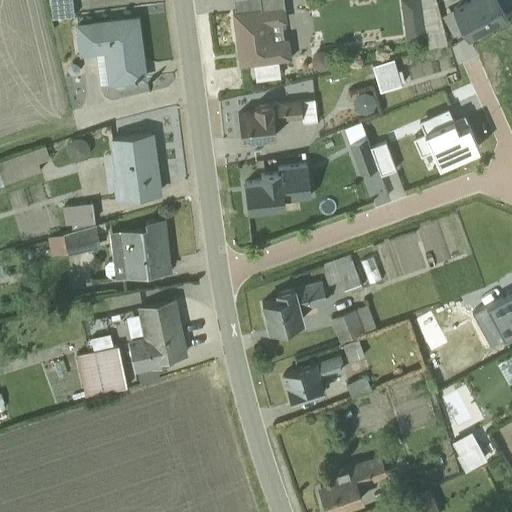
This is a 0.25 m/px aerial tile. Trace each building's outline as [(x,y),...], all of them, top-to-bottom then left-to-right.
[(74,17),(71,0),(49,0),(51,19),(74,17)] [(286,23),(282,0),(232,0),(234,12),(231,13),(239,66),(252,64),(255,81),(278,78),(276,61),(291,59),(288,38),(282,39),(280,24),(286,23)] [(426,39),(420,0),(400,0),(405,41),(426,39)] [(468,0),(452,9),(467,37),(505,16),(496,0),(468,0)] [(133,19),(74,27),(78,57),(95,55),(99,85),(141,79),(133,19)] [(325,70),(329,66),(331,60),(328,54),(322,51),(315,52),(310,57),(310,65),(314,70),(320,71),(325,70)] [(379,92),(400,86),(392,60),(371,66),(379,92)] [(362,93),(354,97),(351,104),(353,112),(358,115),(363,115),(370,113),(373,105),(370,96),(362,93)] [(302,123),(316,121),(313,100),(299,101),(301,118),(302,123)] [(237,115),(240,140),(274,137),(273,121),(301,118),(299,101),(253,107),(254,113),(237,115)] [(438,166),(478,148),(463,115),(452,120),(447,108),(426,118),(431,129),(423,133),(411,138),(420,156),(431,151),(438,166)] [(157,193),(149,134),(109,139),(114,173),(110,173),(114,199),(157,193)] [(376,167),(366,138),(349,144),(360,173),(376,167)] [(370,148),(380,175),(394,169),(384,143),(370,148)] [(48,160),(44,146),(0,160),(0,183),(40,171),(37,163),(48,160)] [(260,182),(245,184),(248,210),(284,206),(282,192),(309,188),(306,170),(260,176),(260,182)] [(90,201),(63,205),(66,224),(93,220),(90,201)] [(144,227),(108,231),(111,260),(104,261),(106,278),(168,271),(162,220),(144,222),(144,227)] [(100,246),(94,226),(48,239),(54,260),(100,246)] [(349,255),(320,265),(327,284),(338,280),(343,294),(368,284),(362,268),(355,271),(349,255)] [(277,299),(260,304),(267,330),(304,321),(301,310),(327,303),(322,281),(275,293),(277,299)] [(511,290),(485,305),(503,338),(511,333),(511,290)] [(184,356),(173,302),(137,309),(142,337),(127,340),(133,369),(169,363),(168,359),(184,356)] [(374,328),(366,306),(330,319),(339,342),(374,328)] [(357,340),(342,345),(347,361),(363,356),(357,340)] [(76,354),(85,396),(127,388),(118,346),(76,354)] [(282,374),(291,402),(324,391),(320,379),(345,371),(339,354),(314,362),(315,364),(282,374)] [(370,390),(365,377),(346,385),(351,398),(370,390)] [(511,417),(492,427),(511,470),(511,417)] [(465,468),(487,458),(472,427),(450,437),(465,468)] [(318,484),(328,511),(363,499),(358,487),(388,476),(381,456),(333,474),(335,478),(318,484)] [(398,471),(406,490),(429,481),(421,461),(398,471)] [(406,511),(438,511),(429,489),(401,501),(406,511)]
